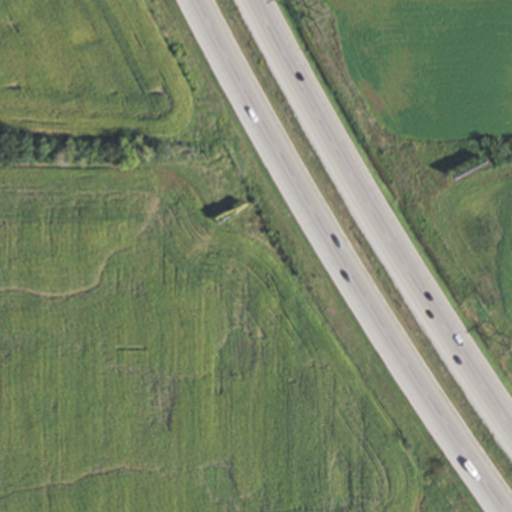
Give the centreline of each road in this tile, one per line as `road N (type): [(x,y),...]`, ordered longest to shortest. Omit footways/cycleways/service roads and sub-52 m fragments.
road 1 (motorway): [(195,0),(290,185),(503,511)]
road 2 (motorway): [(511,432),(334,157),(250,0)]
